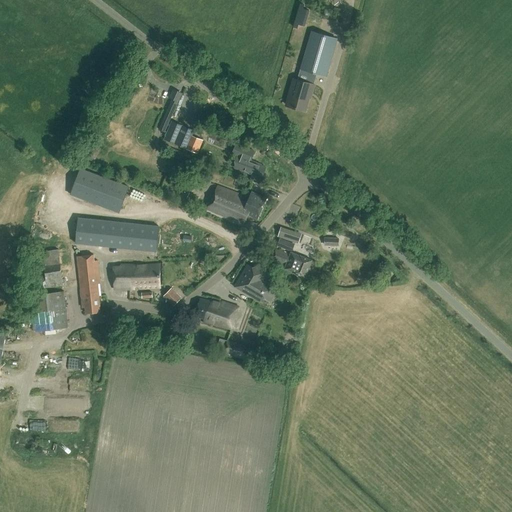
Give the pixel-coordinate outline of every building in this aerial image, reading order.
[(301,71),(316,75),(317,73),(326,76),(337,38),(312,31),(301,69),(301,71)] [(278,70),(277,76),(289,79),(291,73),(278,70)] [(311,92),(316,75),(301,71),(298,79),(294,78),(288,96),(290,97),(287,105),(305,110),(310,92),(311,92)] [(287,88),(289,79),(275,76),(273,85),(287,88)] [(166,131),(180,99),(173,97),(159,128),(166,131)] [(160,113),(165,115),(168,106),(163,104),(160,113)] [(172,120),(165,138),(175,142),(175,143),(187,148),(193,134),(195,129),(172,120)] [(197,152),(203,138),(193,134),(187,148),(197,152)] [(262,177),(266,166),(261,165),(261,164),(251,160),(255,151),(236,143),(233,153),(242,156),(238,168),(253,174),(251,177),(260,180),(261,176),(262,177)] [(118,213),(128,186),(81,168),(71,194),(118,213)] [(191,190),(203,193),(206,183),(194,180),(191,190)] [(250,199),(218,185),(208,207),(244,224),(248,213),(257,217),(266,197),(253,191),(250,199)] [(156,252),(159,226),(79,217),(76,243),(156,252)] [(300,234),(280,227),(278,236),(298,242),(300,234)] [(339,245),(339,237),(325,237),(325,244),(339,245)] [(292,250),(295,243),(280,238),(277,244),(292,250)] [(41,288),(63,285),(59,248),(44,250),(37,252),(37,258),(41,288)] [(288,254),(276,249),(272,259),(287,264),(286,268),(294,271),(294,272),(306,276),(312,259),(301,255),(289,251),(288,254)] [(86,255),(86,252),(81,253),(81,255),(77,256),(74,257),(75,264),(78,263),(83,306),(85,306),(86,312),(101,310),(99,294),(101,294),(100,281),(98,260),(94,260),(94,254),(86,255)] [(160,286),(159,263),(146,264),(140,264),(138,264),(114,264),(114,288),(135,288),(135,286),(148,287),(160,286)] [(269,270),(258,264),(257,265),(253,267),(248,264),(235,286),(252,295),(252,296),(260,300),(262,298),(266,298),(270,300),(274,293),(271,291),(272,288),(274,284),(264,278),(269,270)] [(171,288),(164,295),(174,305),(181,297),(171,288)] [(34,330),(68,326),(64,290),(30,294),(34,330)] [(220,303),(200,298),(195,316),(205,319),(204,320),(231,328),(238,306),(221,300),(220,303)] [(178,322),(154,320),(153,333),(177,335),(178,322)] [(113,339),(123,335),(117,322),(107,327),(113,339)] [(244,356),(248,345),(227,339),(224,351),(244,356)]
